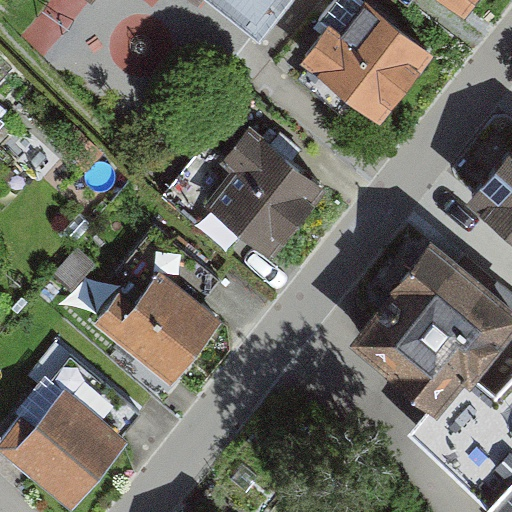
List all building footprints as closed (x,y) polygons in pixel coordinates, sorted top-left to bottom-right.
[(196,0),(244,40),(277,0),(196,0)] [(420,53),(351,0),(343,0),(299,58),(372,114),(420,53)] [(394,0),(407,9),(413,0),(394,0)] [(481,0),(435,0),(465,22),(481,0)] [(323,189),(251,130),(225,161),(204,144),(168,188),(233,241),(243,230),(271,252),(323,189)] [(511,151),(471,199),(511,233),(511,151)] [(511,336),(511,305),(430,243),(349,346),(428,410),(408,432),(490,511),(511,511),(511,377),(496,395),(478,378),(511,336)] [(226,324),(168,277),(139,312),(124,300),(103,326),(176,386),(226,324)] [(124,444),(70,399),(18,461),(73,506),(124,444)]
